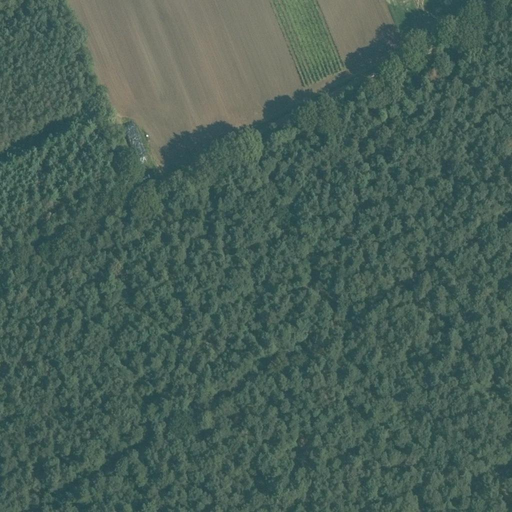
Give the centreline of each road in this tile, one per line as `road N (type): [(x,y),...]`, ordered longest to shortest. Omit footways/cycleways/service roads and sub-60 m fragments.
road 1 (track): [(250,136),(429,511)]
road 2 (track): [(250,136),(511,7)]
road 3 (track): [(0,277),(65,233),(250,136)]
